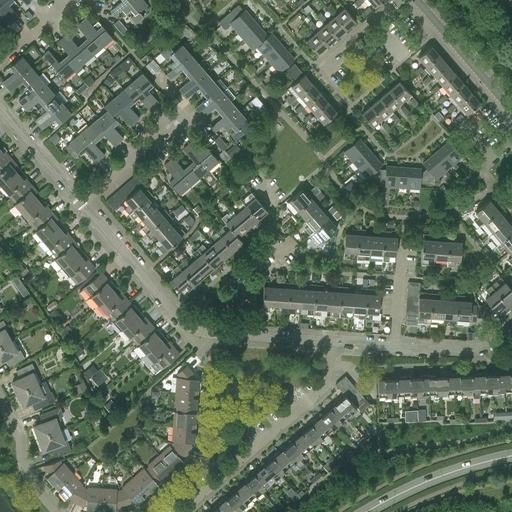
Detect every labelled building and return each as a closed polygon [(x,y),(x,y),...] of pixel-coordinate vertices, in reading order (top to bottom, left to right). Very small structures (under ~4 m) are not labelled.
[(0,0),(0,3),(14,21),(19,16),(8,4),(13,0),(0,0)] [(122,7),(131,0),(121,0),(111,10),(115,14),(123,8),(122,7)] [(139,10),(147,3),(144,0),(131,0),(122,7),(123,8),(127,12),(131,9),(135,13),(131,17),(136,23),(143,16),(139,10)] [(14,21),(0,3),(0,14),(9,25),(14,21)] [(245,9),(243,10),(238,4),(218,21),(224,28),(230,23),(235,30),(251,17),(245,9)] [(331,13),(335,10),(329,4),(326,6),(331,13)] [(365,15),(371,10),(368,6),(362,12),(365,15)] [(346,29),(355,20),(344,7),(335,16),(346,29)] [(322,21),(325,18),(320,12),(316,14),(322,21)] [(337,37),(346,29),(335,16),(325,24),(337,37)] [(97,20),(92,25),(86,17),(82,21),(102,45),(112,37),(97,20)] [(243,38),(259,25),(251,17),(235,30),(232,33),(234,35),(238,32),(243,38)] [(123,34),(128,30),(119,19),(114,23),(123,34)] [(313,29),(316,26),(311,20),(307,23),(313,29)] [(93,54),(102,45),(82,21),(77,25),(87,37),(82,42),(93,54)] [(327,45),(337,37),(325,24),(316,32),(327,45)] [(267,35),(259,25),(243,38),(239,41),(241,44),(245,41),(252,49),(256,45),(267,35)] [(303,37),(306,34),(301,28),(298,31),(303,37)] [(265,55),(280,42),(271,32),(267,35),(256,45),(263,53),(259,56),(261,59),(265,55)] [(317,53),(327,45),(316,32),(306,40),(317,53)] [(82,42),(78,45),(68,33),(63,38),(83,62),(93,54),(82,42)] [(80,64),(83,62),(63,38),(58,41),(69,53),(63,58),(74,70),(74,69),(78,74),(84,69),(80,64)] [(272,64),(287,51),(280,42),(265,55),(270,61),(266,65),(268,68),(272,64)] [(174,67),(190,53),(182,44),(173,51),(169,46),(161,52),(166,59),(170,55),(174,59),(170,63),(173,67),(174,67)] [(426,66),(439,55),(431,46),(418,57),(426,66)] [(63,58),(59,62),(48,50),(44,54),(64,78),(74,70),(63,58)] [(279,71),(294,58),(287,51),(272,64),(277,70),(273,74),(275,76),(280,72),(279,71)] [(186,73),(198,63),(190,53),(174,67),(173,67),(166,74),(170,79),(182,68),(186,73)] [(434,76),(447,65),(439,55),(426,66),(434,76)] [(6,86),(30,66),(21,56),(10,66),(15,71),(2,82),(6,86)] [(157,74),(162,70),(153,59),(148,63),(157,74)] [(294,78),(301,71),(294,62),(286,69),(294,78)] [(182,93),(206,72),(198,63),(186,73),(190,78),(178,88),(182,93)] [(443,85),(455,74),(447,65),(434,76),(443,85)] [(27,85),(38,75),(30,66),(6,86),(10,91),(23,80),(27,85)] [(417,75),(423,70),(420,66),(414,72),(417,75)] [(214,82),(213,81),(206,72),(182,93),(186,98),(198,88),(202,92),(214,82)] [(148,89),(153,85),(142,73),(133,81),(154,105),(158,101),(148,89)] [(299,94),(312,83),(303,73),(290,85),(299,94)] [(451,94),(463,84),(455,74),(443,85),(451,94)] [(23,105),(46,85),(38,75),(27,85),(31,90),(19,100),(23,105)] [(114,79),(110,77),(107,75),(103,83),(109,87),(114,79)] [(425,84),(431,79),(428,75),(422,81),(425,84)] [(226,87),(226,86),(219,78),(214,82),(202,92),(207,97),(194,107),(198,112),(222,91),(226,87)] [(149,109),(154,105),(133,81),(123,89),(134,101),(139,97),(149,109)] [(401,102),(410,94),(399,81),(390,89),(401,102)] [(307,104),(320,92),(312,83),(299,94),(307,104)] [(459,104),(472,93),(463,84),(451,94),(459,104)] [(38,108),(54,94),(46,85),(23,105),(27,110),(34,104),(38,108)] [(433,94),(439,88),(436,85),(430,90),(433,94)] [(129,105),(134,101),(123,89),(114,97),(135,121),(139,117),(129,105)] [(391,110),(401,102),(390,89),(380,97),(391,110)] [(218,111),(230,101),(222,91),(198,112),(202,117),(215,106),(218,111)] [(315,113),(328,102),(320,92),(307,104),(315,113)] [(467,113),(480,103),(472,93),(459,104),(467,113)] [(62,103),(66,100),(61,94),(57,97),(54,94),(38,108),(42,113),(35,119),(39,124),(62,103)] [(441,103),(447,98),(444,94),(438,100),(441,103)] [(289,103),(296,98),(293,95),(286,100),(289,103)] [(256,96),(251,100),(260,111),(265,107),(256,96)] [(130,125),(135,121),(114,97),(104,106),(107,110),(115,118),(115,117),(120,113),(130,125)] [(381,118),(391,110),(380,97),(370,105),(381,118)] [(415,106),(419,103),(413,97),(410,100),(415,106)] [(222,124),(238,110),(230,101),(218,111),(223,116),(211,126),(215,131),(223,125),(222,124)] [(323,123),(336,112),(328,102),(315,113),(323,123)] [(54,127),(71,113),(62,103),(39,124),(43,128),(50,122),(54,127)] [(297,113),(304,107),(301,104),(294,109),(297,113)] [(449,113),(455,107),(452,104),(446,109),(449,113)] [(372,126),(381,118),(370,105),(361,113),(372,126)] [(406,114),(409,111),(404,105),(400,108),(406,114)] [(115,117),(115,118),(107,110),(97,118),(118,142),(123,138),(113,126),(118,121),(115,117)] [(235,140),(252,126),(238,110),(222,124),(223,125),(226,129),(230,125),(235,130),(231,134),(235,140)] [(306,122),(312,117),(309,113),(303,119),(306,122)] [(396,122),(400,119),(394,113),(391,116),(396,122)] [(457,122),(464,116),(461,113),(455,119),(457,122)] [(114,146),(118,142),(97,118),(88,126),(99,138),(104,134),(114,146)] [(387,131),(390,128),(385,121),(381,124),(387,131)] [(313,131),(320,126),(317,123),(311,128),(313,131)] [(94,142),(99,138),(88,126),(79,134),(100,158),(104,154),(94,142)] [(55,133),(49,138),(54,145),(55,144),(61,139),(55,133)] [(95,162),(100,158),(79,134),(69,142),(70,143),(65,147),(74,158),(79,153),(79,154),(85,150),(95,162)] [(224,150),(228,147),(219,136),(213,140),(222,150),(218,154),(226,162),(231,158),(224,150)] [(350,158),(365,145),(359,138),(344,151),(343,149),(339,153),(341,155),(344,152),(350,158)] [(202,143),(197,147),(191,140),(187,144),(208,168),(217,160),(202,143)] [(454,162),(462,155),(449,140),(438,149),(451,164),(455,168),(457,166),(454,162)] [(198,177),(208,168),(187,144),(183,148),(193,160),(188,165),(198,177)] [(226,151),(231,157),(240,150),(235,144),(226,151)] [(357,167),(373,154),(365,145),(350,158),(346,161),(348,164),(352,161),(357,167)] [(2,147),(0,148),(0,163),(9,155),(2,147)] [(445,170),(451,164),(438,149),(430,157),(443,172),(446,176),(449,173),(445,170)] [(378,167),(381,164),(373,154),(357,167),(354,170),(356,173),(360,170),(366,177),(372,173),(378,167)] [(13,167),(17,164),(9,155),(0,163),(0,186),(17,172),(13,167)] [(188,165),(183,169),(173,157),(168,161),(189,185),(198,177),(188,165)] [(437,177),(443,172),(430,157),(422,163),(426,168),(422,172),(420,171),(420,180),(429,181),(434,177),(435,178),(434,179),(438,183),(440,181),(437,177)] [(180,193),(189,185),(168,161),(164,165),(174,177),(169,181),(180,193)] [(394,186),(395,166),(386,165),(385,169),(380,169),(378,167),(372,173),(378,180),(384,181),(384,185),(383,185),(382,190),(385,191),(386,186),(394,186)] [(405,187),(407,167),(395,166),(394,186),(394,191),(397,191),(397,187),(405,187)] [(419,188),(420,180),(420,171),(420,168),(407,167),(405,187),(405,192),(408,192),(409,187),(419,188)] [(23,174),(20,176),(17,172),(0,186),(0,187),(7,195),(8,194),(11,199),(30,183),(23,174)] [(140,186),(145,182),(137,173),(132,177),(140,186)] [(139,188),(140,186),(132,177),(128,181),(136,190),(139,188)] [(131,194),(136,190),(128,181),(123,185),(131,194)] [(34,194),(37,191),(30,183),(11,199),(15,203),(13,205),(20,214),(38,199),(34,194)] [(345,186),(344,187),(348,193),(354,188),(349,183),(345,186)] [(127,198),(131,194),(123,185),(119,189),(127,198)] [(311,190),(307,193),(303,188),(289,200),(293,205),(288,209),(292,214),(315,195),(319,192),(314,187),(311,190)] [(147,189),(143,193),(139,188),(136,190),(131,194),(127,198),(125,200),(129,205),(124,209),(128,214),(151,194),(147,189)] [(125,200),(127,198),(119,189),(114,193),(122,202),(125,200)] [(227,197),(221,191),(218,193),(223,200),(227,197)] [(319,192),(315,195),(319,200),(324,196),(320,191),(319,192)] [(268,211),(255,197),(251,192),(241,200),(261,223),(266,219),(263,215),(268,211)] [(117,206),(122,202),(114,193),(110,197),(117,206)] [(152,203),(156,199),(151,194),(128,214),(133,219),(138,215),(142,219),(156,207),(152,203)] [(315,203),(319,200),(315,195),(292,214),(297,220),(302,215),(306,220),(320,208),(315,203)] [(113,210),(117,206),(110,197),(105,201),(113,210)] [(43,201),(41,203),(38,199),(20,214),(27,222),(28,221),(32,226),(51,210),(43,201)] [(256,227),(261,223),(241,200),(236,205),(240,210),(236,214),(248,228),(253,224),(256,227)] [(497,201),(493,204),(489,200),(475,212),(479,217),(474,221),(478,226),(502,206),(497,201)] [(185,210),(181,204),(173,211),(178,216),(185,210)] [(193,209),(197,213),(201,209),(198,205),(193,209)] [(333,205),(328,209),(332,214),(337,210),(333,205)] [(502,215),(506,211),(502,206),(478,226),(483,231),(488,227),(492,231),(506,219),(502,215)] [(164,209),(160,212),(156,207),(142,219),(146,224),(141,229),(145,233),(168,213),(164,209)] [(328,209),(324,213),(320,208),(306,220),(310,225),(305,229),(309,234),(332,214),(328,209)] [(54,221),(58,218),(51,210),(32,226),(36,230),(33,233),(41,241),(58,226),(54,221)] [(337,210),(332,214),(336,219),(341,215),(337,210)] [(169,222),(173,219),(168,213),(145,233),(149,239),(155,234),(159,239),(173,227),(169,222)] [(236,214),(231,218),(227,213),(221,218),(231,228),(238,236),(242,240),(246,236),(243,232),(248,228),(236,214)] [(193,219),(189,214),(184,219),(188,223),(193,219)] [(332,214),(309,234),(314,239),(318,244),(323,239),(337,228),(332,223),(336,219),(332,214)] [(511,222),(510,224),(506,219),(492,231),(496,236),(491,241),(495,246),(511,231),(511,222)] [(361,229),(361,225),(359,224),(358,229),(356,259),(363,260),(363,253),(370,253),(371,235),(364,234),(364,229),(361,229)] [(64,229),(62,230),(58,226),(41,241),(48,249),(49,248),(53,253),(71,237),(64,229)] [(377,235),(374,235),(371,235),(370,253),(369,260),(382,261),(384,230),(384,226),(382,226),(381,230),(377,230),(377,235)] [(181,228),(177,232),(173,227),(159,239),(163,244),(157,248),(162,253),(185,233),(181,228)] [(231,228),(226,232),(222,227),(217,232),(237,254),(242,250),(238,246),(243,242),(242,240),(238,236),(231,228)] [(356,259),(358,229),(351,228),(351,233),(345,233),(343,251),(350,252),(349,259),(356,259)] [(390,236),(391,231),(384,230),(382,261),(389,261),(389,255),(395,255),(397,237),(390,236)] [(511,231),(495,246),(500,251),(505,247),(509,251),(511,248),(511,231)] [(232,259),(237,254),(217,232),(212,236),(216,241),(211,245),(223,259),(228,255),(232,259)] [(429,239),(430,234),(423,234),(421,264),(428,264),(428,258),(434,258),(435,240),(429,239)] [(447,266),(449,236),(442,235),(442,240),(435,240),(434,258),(440,258),(440,265),(447,266)] [(455,241),(455,236),(449,236),(447,266),(453,266),(454,259),(460,260),(462,242),(455,241)] [(74,249),(78,245),(71,237),(53,253),(56,257),(54,259),(61,268),(78,253),(74,249)] [(211,245),(207,249),(202,244),(197,248),(217,271),(222,267),(219,263),(223,259),(211,245)] [(212,275),(217,271),(197,248),(192,253),(196,258),(192,262),(195,265),(204,275),(209,271),(212,275)] [(84,256),(82,258),(78,253),(61,268),(68,276),(70,275),(77,283),(95,268),(84,256)] [(192,262),(187,265),(183,261),(178,265),(197,288),(202,284),(199,280),(204,275),(195,265),(192,262)] [(192,293),(197,288),(178,265),(173,270),(177,274),(172,279),(184,293),(189,288),(192,293)] [(20,272),(23,276),(29,271),(26,267),(20,272)] [(29,279),(35,274),(32,270),(26,275),(29,279)] [(110,286),(112,284),(101,272),(83,288),(90,296),(89,297),(96,306),(114,291),(110,286)] [(22,284),(17,276),(12,279),(17,288),(22,284)] [(270,286),(271,281),(264,280),(261,310),(268,311),(269,305),(275,305),(276,286),(270,286)] [(175,286),(170,281),(167,284),(171,289),(175,286)] [(287,312),(290,282),(283,281),(282,287),(276,286),(275,305),(281,305),(281,312),(287,312)] [(511,290),(505,282),(500,286),(496,281),(491,285),(510,308),(511,306),(511,300),(511,299),(511,290)] [(296,288),(296,282),(290,282),(287,312),(294,313),(295,307),(301,307),(302,288),(296,288)] [(313,314),(315,284),(309,283),(308,289),(302,288),(301,307),(307,307),(306,314),(313,314)] [(322,290),(322,284),(315,284),(313,314),(320,315),(321,308),(327,309),(328,290),(322,290)] [(339,316),(341,286),(334,285),(334,291),(328,290),(327,309),(333,309),(332,316),(339,316)] [(510,308),(491,285),(485,290),(489,295),(485,299),(487,302),(483,305),(482,317),(487,318),(495,311),(496,313),(502,309),(505,312),(510,308)] [(347,292),(348,286),(341,286),(339,316),(346,317),(346,310),(353,311),(354,292),(347,292)] [(365,318),(367,288),(360,287),(360,293),(354,292),(353,311),(359,311),(358,318),(365,318)] [(373,293),(374,288),(367,288),(365,318),(371,319),(372,312),(378,313),(379,294),(373,293)] [(121,292),(117,295),(114,291),(96,306),(103,314),(106,312),(110,317),(129,301),(121,292)] [(430,323),(432,293),(425,293),(425,298),(418,297),(418,300),(418,307),(417,313),(417,316),(423,316),(423,323),(430,323)] [(438,298),(439,294),(432,293),(430,323),(436,324),(437,317),(444,318),(445,299),(438,298)] [(456,325),(458,295),(451,295),(451,299),(445,299),(444,318),(449,318),(449,325),(456,325)] [(464,300),(465,296),(458,295),(456,325),(462,325),(463,319),(469,320),(469,321),(475,322),(476,317),(477,305),(470,304),(471,301),(464,300)] [(47,306),(47,309),(48,310),(51,310),(56,306),(57,303),(55,302),(53,301),(47,306)] [(134,311),(136,309),(129,301),(110,317),(114,321),(113,322),(120,330),(137,315),(134,311)] [(48,314),(52,318),(59,313),(55,308),(48,314)] [(145,317),(141,320),(137,315),(120,330),(127,339),(130,336),(134,341),(152,325),(145,317)] [(4,330),(7,328),(3,319),(0,320),(0,346),(10,340),(4,330)] [(157,336),(160,334),(152,325),(134,341),(137,345),(136,346),(144,355),(161,340),(157,336)] [(66,341),(71,338),(66,331),(61,334),(66,341)] [(20,349),(16,351),(10,340),(0,346),(0,361),(5,358),(9,366),(24,358),(20,349)] [(169,341),(165,344),(161,340),(144,355),(151,363),(153,361),(160,369),(179,353),(169,341)] [(73,350),(78,356),(82,352),(77,346),(73,350)] [(32,373),(36,371),(32,363),(16,370),(19,378),(12,382),(17,394),(37,384),(32,373)] [(93,365),(85,372),(90,377),(98,371),(93,365)] [(192,374),(193,373),(186,365),(176,374),(179,377),(176,377),(175,392),(197,393),(198,379),(195,378),(192,374)] [(98,386),(106,379),(99,371),(91,378),(98,386)] [(499,390),(505,390),(504,372),(491,373),(492,392),(499,392),(499,390)] [(473,391),(480,391),(479,373),(466,374),(467,393),(473,393),(473,391)] [(485,392),(492,392),(491,373),(479,373),(480,391),(485,391),(485,392)] [(460,393),(467,393),(466,374),(454,375),(454,392),(460,392),(460,393)] [(435,394),(442,394),(442,375),(428,376),(429,393),(435,393),(435,394)] [(448,392),(454,392),(454,375),(442,375),(442,394),(448,394),(448,392)] [(339,388),(349,380),(345,376),(336,384),(339,388)] [(410,395),(417,395),(416,376),(403,377),(404,394),(410,394),(410,395)] [(423,393),(429,393),(428,376),(416,376),(417,395),(423,395),(423,393)] [(385,396),(392,396),(391,377),(378,378),(378,395),(385,395),(385,396)] [(397,394),(404,394),(403,377),(391,377),(392,396),(397,396),(397,394)] [(343,393),(353,384),(349,380),(339,388),(343,393)] [(87,389),(84,383),(83,381),(73,385),(77,394),(87,389)] [(47,392),(43,382),(41,382),(37,384),(17,394),(23,405),(30,402),(34,410),(50,403),(50,402),(55,400),(51,392),(46,394),(47,392)] [(347,397),(357,389),(353,384),(343,393),(344,394),(347,397)] [(351,402),(361,393),(357,389),(347,397),(351,402)] [(196,408),(197,393),(175,392),(174,406),(176,407),(176,411),(185,412),(185,407),(194,408),(196,408)] [(355,406),(365,398),(361,393),(351,402),(355,406)] [(351,402),(347,397),(344,394),(334,402),(346,416),(350,412),(351,413),(357,408),(355,406),(351,402)] [(359,411),(369,403),(365,398),(355,406),(357,408),(359,411)] [(111,414),(118,408),(111,399),(104,405),(111,414)] [(342,420),(346,416),(334,402),(325,410),(338,425),(343,421),(342,420)] [(60,417),(63,415),(60,406),(39,414),(42,423),(34,426),(38,438),(59,430),(57,423),(59,422),(60,421),(60,420),(60,418),(60,417)] [(193,413),(194,408),(185,407),(185,412),(176,411),(174,411),(173,426),(195,427),(196,413),(193,413)] [(332,430),(338,425),(325,410),(315,419),(327,432),(331,429),(332,430)] [(322,436),(327,432),(315,419),(306,427),(319,441),(323,437),(322,436)] [(194,442),(195,427),(173,426),(172,441),(174,441),(172,444),(188,452),(191,445),(190,445),(191,442),(194,442)] [(313,446),(319,441),(306,427),(296,435),(308,449),(312,445),(313,446)] [(67,440),(64,442),(59,430),(38,438),(43,450),(51,447),(54,455),(70,449),(67,440)] [(303,453),(308,449),(296,435),(287,444),(299,458),(304,454),(303,453)] [(185,458),(188,452),(172,444),(171,447),(169,445),(158,455),(173,472),(184,462),(182,460),(184,457),(185,458)] [(294,462),(299,458),(287,444),(277,452),(289,465),(293,461),(294,462)] [(346,454),(345,454),(343,451),(336,457),(342,463),(348,457),(346,454)] [(284,469),(289,465),(277,452),(268,460),(280,475),(285,470),(284,469)] [(162,481),(173,472),(158,455),(147,464),(149,466),(145,469),(151,476),(154,473),(160,479),(162,481)] [(333,467),(338,463),(333,458),(327,464),(331,469),(333,467)] [(63,462),(61,463),(60,460),(43,465),(46,472),(47,472),(48,475),(46,477),(56,488),(73,473),(63,462)] [(271,483),(280,475),(268,460),(258,469),(269,482),(270,482),(271,483)] [(151,476),(145,469),(144,468),(132,477),(147,494),(158,485),(156,483),(160,479),(154,473),(151,476)] [(265,486),(269,482),(258,469),(249,477),(261,491),(266,487),(265,486)] [(80,486),(82,484),(73,473),(56,488),(65,499),(67,497),(70,498),(70,500),(76,503),(84,487),(80,486)] [(136,504),(147,494),(132,477),(121,487),(123,489),(120,490),(125,506),(132,504),(131,503),(134,502),(136,504)] [(256,495),(261,491),(249,477),(239,485),(251,498),(255,494),(256,495)] [(246,502),(251,498),(239,485),(230,493),(242,508),(247,503),(246,502)] [(100,510),(102,488),(87,487),(87,489),(84,487),(76,503),(82,506),(83,505),(86,506),(86,509),(100,510)] [(116,491),(116,489),(102,488),(100,510),(115,511),(115,508),(118,507),(119,509),(125,506),(120,490),(116,491)] [(237,511),(242,508),(230,493),(220,501),(229,511),(235,511),(236,511),(237,511)] [(229,511),(220,501),(210,510),(212,511),(229,511)]
